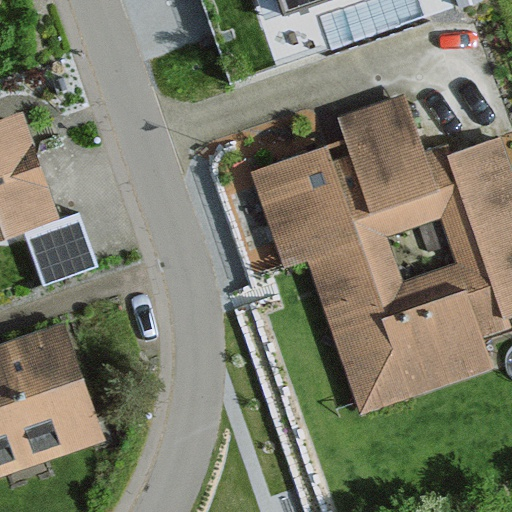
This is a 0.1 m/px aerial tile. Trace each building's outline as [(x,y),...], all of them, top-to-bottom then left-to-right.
[(0,19),(0,50),(9,47),(0,19)] [(402,103),(346,123),(377,210),(434,190),(402,103)] [(21,119),(0,126),(0,242),(58,221),(21,119)] [(336,151),(250,179),(284,278),(306,271),(354,412),(511,358),(511,198),(495,150),(457,163),(497,280),(392,315),(336,151)] [(65,327),(0,350),(0,480),(107,443),(65,327)]
